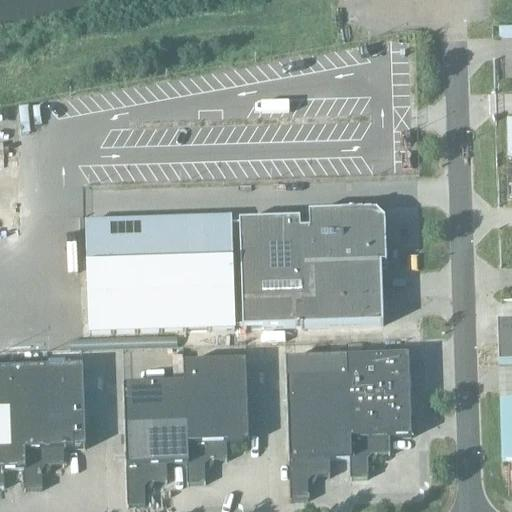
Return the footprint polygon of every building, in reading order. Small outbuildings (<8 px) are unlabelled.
[(88,337),(235,332),(235,330),(383,327),(381,267),(386,267),(384,227),(379,227),(371,219),(371,214),(308,216),(308,222),(238,224),(239,226),(231,226),(85,229),(88,337)] [(498,365),(511,364),(511,322),(496,323),(498,365)] [(330,480),(329,463),(349,462),(350,483),(368,482),(367,463),(371,459),(389,458),(389,441),(411,440),(408,358),(285,362),(290,505),(308,504),(307,485),(311,481),(330,480)] [(145,509),(144,491),(149,486),(167,485),(166,468),(186,468),(187,488),(205,487),(204,468),(208,463),(226,463),(226,446),(248,445),(245,363),(183,366),(183,386),(123,388),(127,510),(145,509)] [(0,371),(0,490),(4,491),(3,474),(23,473),(24,493),(25,493),(42,492),(41,473),(46,469),(62,468),(64,469),(63,452),(85,451),(82,369),(0,371)] [(511,403),(499,404),(501,463),(511,463),(511,403)]
